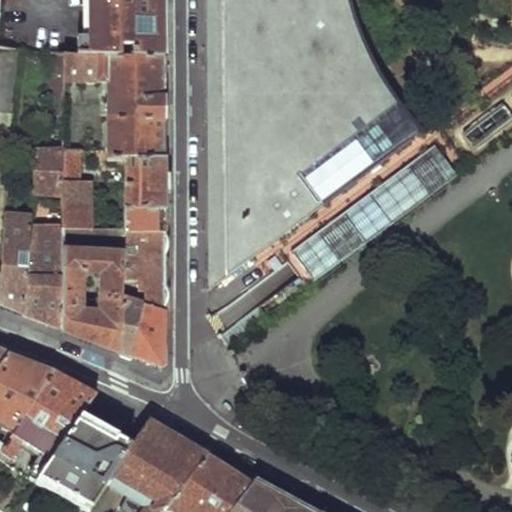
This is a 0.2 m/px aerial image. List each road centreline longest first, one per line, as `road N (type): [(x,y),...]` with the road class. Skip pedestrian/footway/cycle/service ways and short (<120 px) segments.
road 1 (residential): [(182,410),(182,0)]
road 2 (residential): [(377,511),(182,410)]
road 3 (residential): [(182,410),(0,334)]
road 4 (unknown): [(126,403),(72,511)]
